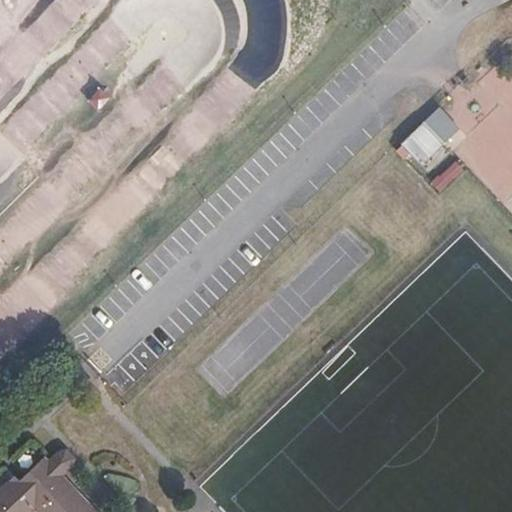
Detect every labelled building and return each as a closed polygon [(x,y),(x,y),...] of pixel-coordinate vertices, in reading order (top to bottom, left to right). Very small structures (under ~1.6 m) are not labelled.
[(101,89),(85,104),(97,116),(113,101),(101,89)] [(438,109),(422,124),(442,144),(458,129),(438,109)] [(422,124),(402,145),(422,165),(442,144),(422,124)] [(438,192),(462,172),(454,162),(429,182),(438,192)] [(29,289),(40,297),(32,306),(47,318),(66,296),(41,275),(29,289)] [(0,511),(30,511),(34,509),(37,511),(97,511),(63,475),(73,465),(74,456),(66,449),(58,451),(49,460),(44,455),(20,478),(16,474),(0,488),(0,511)]
